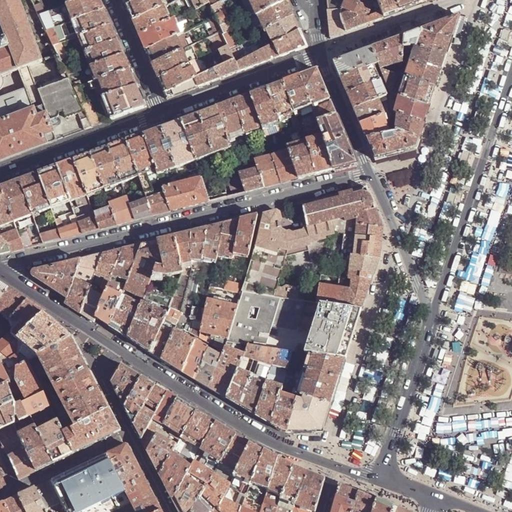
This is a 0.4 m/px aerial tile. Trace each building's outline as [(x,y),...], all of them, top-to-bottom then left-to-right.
[(0,0),(0,89),(1,88),(3,84),(3,80),(1,77),(19,70),(29,66),(43,61),(34,38),(24,11),(19,0),(0,0)] [(32,0),(19,0),(24,11),(35,6),(32,0)] [(67,4),(66,5),(73,22),(104,10),(100,0),(99,0),(79,0),(70,3),(67,4)] [(131,15),(133,21),(163,8),(159,0),(141,0),(127,7),(131,15)] [(186,0),(191,11),(196,9),(192,0),(186,0)] [(208,0),(192,0),(196,9),(205,5),(210,3),(208,0)] [(242,0),(251,19),(257,16),(249,0),(242,0)] [(249,0),(257,16),(259,15),(287,0),(249,0)] [(290,6),(287,0),(259,15),(266,28),(267,30),(267,29),(294,15),(290,6)] [(327,0),(328,4),(328,11),(341,10),(342,10),(343,5),(344,0),(327,0)] [(383,13),(367,18),(373,3),(373,2),(368,0),(344,0),(343,5),(342,10),(343,10),(342,16),(342,17),(341,17),(342,22),(346,32),(367,24),(384,17),(383,13)] [(396,0),(377,0),(379,4),(380,6),(383,13),(384,17),(394,14),(400,11),(396,0)] [(412,7),(421,4),(420,0),(396,0),(400,11),(412,7)] [(41,3),(35,6),(39,15),(45,13),(41,3)] [(210,3),(205,5),(212,19),(216,17),(212,7),(210,3)] [(216,4),(212,7),(216,17),(222,31),(221,31),(222,35),(229,31),(230,31),(218,3),(216,4)] [(73,22),(66,5),(45,13),(39,15),(47,31),(54,29),(73,22)] [(54,46),(48,33),(47,31),(39,15),(35,6),(24,11),(34,38),(37,36),(46,60),(55,56),(57,62),(60,70),(62,75),(67,74),(61,61),(59,56),(57,51),(54,46)] [(181,15),(187,12),(185,8),(184,9),(183,6),(177,9),(181,15)] [(140,36),(171,21),(167,11),(165,7),(163,8),(133,21),(137,31),(140,36)] [(167,11),(171,21),(173,20),(177,18),(172,8),(167,11)] [(73,22),(79,37),(111,25),(106,15),(104,10),(73,22)] [(331,38),(346,32),(342,22),(341,17),(342,17),(342,16),(343,10),(342,10),(341,10),(328,11),(330,27),(331,38)] [(260,33),(268,47),(301,30),(297,20),(294,15),(267,29),(267,30),(264,31),(260,33)] [(437,25),(421,31),(418,41),(415,48),(448,55),(450,49),(460,17),(460,16),(454,18),(443,22),(437,25)] [(212,19),(209,21),(215,34),(221,31),(222,31),(216,17),(212,19)] [(144,45),(146,51),(176,37),(180,35),(173,20),(171,21),(140,36),(144,45)] [(111,25),(79,37),(85,52),(86,52),(117,40),(113,31),(111,25)] [(511,29),(501,26),(497,37),(507,40),(511,29)] [(54,29),(47,31),(48,33),(54,46),(60,44),(54,29)] [(236,64),(240,72),(268,61),(290,53),(308,46),(305,41),(301,30),(268,47),(236,64)] [(215,34),(211,36),(217,51),(219,51),(228,46),(222,35),(221,31),(215,34)] [(229,49),(236,46),(229,31),(222,35),(228,46),(229,49)] [(418,41),(421,31),(411,34),(404,37),(403,48),(409,48),(411,48),(411,43),(418,41)] [(268,47),(260,33),(236,46),(229,49),(234,60),(236,64),(268,47)] [(150,59),(153,65),(182,51),(176,37),(146,51),(150,59)] [(389,43),(372,49),(379,65),(380,68),(403,62),(403,48),(404,37),(389,43)] [(117,40),(86,52),(92,67),(124,55),(120,46),(117,40)] [(192,46),(182,51),(188,65),(198,60),(192,46)] [(219,51),(225,64),(234,60),(229,49),(228,46),(219,51)] [(409,48),(403,48),(403,62),(403,63),(411,63),(442,71),(444,65),(448,55),(415,48),(411,48),(409,48)] [(352,56),(335,63),(341,79),(374,66),(379,65),(372,49),(352,56)] [(156,73),(159,80),(188,65),(182,51),(153,65),(156,73)] [(163,89),(165,94),(195,79),(201,76),(215,69),(225,64),(219,51),(217,51),(198,60),(188,65),(159,80),(163,89)] [(98,81),(99,80),(130,70),(126,61),(124,55),(92,67),(97,78),(98,81)] [(66,59),(61,61),(67,74),(68,76),(74,74),(66,59)] [(232,75),(240,72),(236,64),(234,60),(225,64),(215,69),(220,79),(232,75)] [(411,63),(405,78),(436,88),(439,80),(442,71),(411,63)] [(38,91),(29,66),(19,70),(26,89),(33,108),(43,105),(38,91)] [(345,88),(348,94),(381,81),(374,66),(341,79),(345,88)] [(497,69),(492,67),(489,75),(495,77),(497,69)] [(220,79),(215,69),(201,76),(195,79),(199,87),(211,83),(220,79)] [(134,77),(130,70),(99,80),(106,96),(138,86),(134,77)] [(308,73),(300,76),(312,107),(330,100),(317,70),(308,73)] [(396,95),(399,96),(430,107),(434,94),(436,88),(405,78),(398,75),(397,75),(381,70),(392,94),(396,95)] [(302,111),(312,107),(300,76),(292,79),(283,82),(295,113),(302,111)] [(26,89),(0,98),(0,161),(3,161),(57,140),(47,116),(50,115),(51,118),(52,119),(55,120),(58,119),(59,117),(60,115),(64,114),(66,120),(80,114),(85,128),(90,126),(81,104),(74,88),(73,84),(71,79),(38,91),(43,105),(33,108),(26,89)] [(165,94),(167,99),(186,92),(199,87),(195,79),(165,94)] [(95,81),(89,84),(92,91),(93,90),(95,93),(99,98),(103,97),(106,96),(99,80),(98,81),(95,81)] [(352,103),(354,109),(379,99),(387,96),(381,81),(348,94),(352,103)] [(290,115),(295,113),(283,82),(274,86),(267,88),(278,120),(280,119),(290,115)] [(81,104),(88,102),(81,86),(74,88),(81,104)] [(141,94),(138,86),(106,96),(103,97),(112,120),(147,107),(141,94)] [(251,94),(262,128),(268,125),(278,121),(278,120),(267,88),(257,92),(251,94)] [(234,101),(246,134),(262,128),(251,94),(240,98),(234,101)] [(399,96),(398,99),(394,114),(397,114),(425,123),(428,112),(430,107),(399,96)] [(358,119),(361,125),(383,115),(384,114),(379,99),(354,109),(358,119)] [(90,101),(88,102),(81,104),(90,126),(101,124),(90,101)] [(216,107),(228,140),(246,134),(234,101),(223,105),(216,107)] [(331,102),(313,109),(315,115),(318,123),(337,116),(335,112),(331,102)] [(199,114),(213,154),(230,147),(228,140),(216,107),(206,111),(199,114)] [(313,109),(312,107),(302,111),(305,119),(315,115),(313,109)] [(484,110),(475,107),(471,119),(480,122),(484,110)] [(395,133),(397,114),(394,114),(390,112),(387,124),(385,124),(386,128),(388,135),(395,133)] [(298,122),(295,113),(290,115),(294,124),(299,123),(298,122)] [(181,120),(195,161),(213,154),(199,114),(188,118),(181,120)] [(425,123),(397,114),(395,133),(419,139),(422,130),(425,123)] [(318,123),(315,115),(305,119),(298,122),(299,123),(301,128),(303,127),(318,124),(318,123)] [(388,135),(386,128),(385,124),(383,115),(361,125),(365,135),(366,139),(388,135)] [(323,136),(333,170),(357,164),(355,158),(350,148),(349,144),(344,133),(340,124),(337,116),(318,123),(318,124),(320,127),(322,131),(323,136)] [(169,125),(161,128),(176,168),(195,161),(181,120),(169,125)] [(279,123),(278,121),(268,125),(271,133),(281,129),(281,128),(279,123)] [(301,128),(299,123),(294,124),(281,128),(281,129),(283,134),(290,131),(301,128)] [(318,124),(303,127),(304,133),(320,127),(318,124)] [(271,133),(268,125),(262,128),(264,135),(271,133)] [(151,132),(144,135),(156,170),(158,174),(176,168),(161,128),(151,132)] [(264,135),(262,128),(246,134),(249,144),(258,141),(257,139),(265,136),(264,135)] [(370,147),(375,159),(378,158),(398,153),(413,149),(416,148),(418,143),(419,139),(395,133),(388,135),(366,139),(370,147)] [(139,177),(156,170),(144,135),(133,139),(126,141),(139,177)] [(323,173),(333,170),(323,136),(306,141),(316,174),(323,173)] [(117,145),(109,148),(122,184),(139,177),(126,141),(117,145)] [(306,141),(288,147),(289,150),(299,179),(308,177),(316,174),(306,141)] [(230,147),(213,154),(215,162),(216,162),(233,156),(230,147)] [(471,150),(462,147),(458,159),(467,162),(471,150)] [(104,190),(122,184),(109,148),(98,152),(91,154),(104,190)] [(292,181),(299,179),(289,150),(272,156),(281,183),(292,181)] [(88,196),(104,190),(91,154),(82,158),(75,161),(88,196)] [(272,156),(263,158),(256,160),(255,161),(258,169),(264,188),(274,185),(281,183),(272,156)] [(66,164),(58,167),(70,202),(88,196),(75,161),(66,164)] [(39,174),(52,208),(70,202),(58,167),(51,169),(39,174)] [(258,169),(239,174),(242,182),(244,186),(246,192),(257,189),(264,188),(258,169)] [(158,174),(156,170),(139,177),(147,199),(155,196),(151,187),(152,186),(158,184),(161,183),(161,182),(158,174)] [(231,173),(225,175),(233,196),(238,194),(231,173)] [(29,178),(20,181),(33,215),(52,208),(39,174),(29,178)] [(202,204),(210,202),(208,196),(201,178),(181,183),(190,207),(202,204)] [(2,188),(14,222),(33,215),(20,181),(10,185),(2,188)] [(182,209),(190,207),(181,183),(163,188),(164,192),(171,212),(182,209)] [(308,224),(308,227),(376,209),(371,198),(366,187),(302,204),(308,224)] [(0,188),(0,227),(14,222),(2,188),(0,188)] [(457,192),(448,188),(444,200),(453,203),(457,192)] [(225,190),(208,196),(210,202),(228,197),(225,190)] [(163,214),(171,212),(164,192),(155,196),(147,199),(153,216),(163,214)] [(88,196),(70,202),(73,209),(90,203),(88,196)] [(129,223),(135,221),(130,206),(127,197),(110,204),(111,207),(118,225),(129,223)] [(130,206),(135,221),(146,218),(153,216),(147,199),(130,206)] [(73,209),(70,202),(52,208),(54,216),(59,215),(73,210),(73,209)] [(111,227),(118,225),(111,207),(94,212),(95,217),(100,230),(111,227)] [(256,241),(242,290),(302,301),(303,292),(297,291),(293,287),(286,286),(282,289),(277,288),(282,257),(304,251),(307,261),(313,265),(323,262),(326,256),(322,237),(345,232),(345,236),(367,239),(369,227),(383,229),(383,227),(376,209),(308,227),(308,224),(304,229),(294,232),(290,230),(287,231),(282,227),(278,210),(263,214),(256,241)] [(59,215),(54,216),(59,229),(64,228),(59,215)] [(239,219),(234,252),(233,257),(232,259),(232,260),(236,261),(237,258),(237,256),(236,255),(236,253),(248,256),(258,215),(247,217),(239,219)] [(92,232),(100,230),(95,217),(78,223),(82,234),(92,232)] [(229,255),(229,258),(232,259),(233,257),(234,252),(239,219),(229,222),(223,223),(218,251),(217,253),(229,255)] [(0,236),(17,230),(14,222),(0,227),(0,236)] [(64,228),(59,229),(60,232),(62,240),(70,237),(82,234),(78,223),(64,228)] [(214,226),(207,228),(203,256),(209,257),(210,249),(218,251),(223,223),(214,226)] [(367,239),(345,236),(338,278),(348,280),(351,281),(350,290),(342,288),(319,285),(316,303),(319,303),(334,305),(362,309),(366,299),(380,258),(381,247),(383,229),(369,227),(367,239)] [(196,290),(203,256),(207,228),(196,230),(191,232),(191,261),(191,264),(191,272),(179,312),(168,307),(168,308),(166,312),(164,318),(175,324),(185,330),(187,331),(193,306),(195,293),(196,290)] [(20,250),(24,249),(19,235),(18,233),(17,230),(0,236),(0,237),(8,246),(10,253),(12,252),(20,250)] [(42,237),(44,244),(53,242),(62,240),(60,232),(42,237)] [(174,236),(180,264),(191,264),(191,261),(191,232),(180,234),(174,236)] [(29,248),(34,247),(29,233),(19,235),(24,249),(29,248)] [(442,236),(433,233),(429,245),(438,248),(442,236)] [(39,246),(44,244),(42,237),(41,236),(36,238),(39,246)] [(165,238),(158,240),(163,263),(164,268),(156,265),(151,279),(161,281),(162,274),(165,275),(182,272),(180,264),(174,236),(165,238)] [(0,255),(10,253),(8,246),(0,237),(0,255)] [(142,244),(139,251),(158,260),(158,261),(163,263),(158,240),(149,242),(142,244)] [(122,249),(113,274),(128,280),(139,251),(142,244),(134,246),(122,249)] [(113,251),(102,254),(91,283),(106,291),(111,279),(113,274),(122,249),(113,251)] [(126,284),(124,289),(140,296),(144,297),(148,286),(151,279),(156,265),(158,261),(158,260),(139,251),(128,280),(126,284)] [(247,261),(248,256),(236,253),(236,255),(237,256),(237,258),(247,261)] [(90,287),(91,283),(102,254),(90,257),(80,259),(67,299),(67,298),(65,303),(68,305),(80,313),(90,287)] [(60,265),(35,271),(33,273),(33,275),(34,277),(42,282),(53,289),(67,298),(67,299),(80,259),(60,265)] [(104,298),(96,318),(97,318),(107,325),(109,326),(122,296),(124,289),(126,284),(122,282),(117,282),(111,279),(106,291),(104,298)] [(212,280),(210,286),(216,287),(223,289),(225,282),(212,280)] [(238,292),(240,283),(226,280),(225,282),(223,289),(238,292)] [(342,288),(350,290),(351,281),(348,280),(347,286),(343,285),(342,288)] [(0,299),(9,287),(0,281),(0,299)] [(106,291),(91,283),(90,287),(94,289),(92,291),(104,298),(106,291)] [(153,301),(152,306),(142,301),(141,304),(128,338),(140,346),(150,352),(160,327),(164,318),(166,312),(156,308),(158,304),(168,308),(168,307),(172,297),(148,286),(144,297),(153,301)] [(24,297),(9,287),(0,299),(0,312),(10,320),(28,300),(24,297)] [(96,318),(104,298),(92,291),(94,289),(90,287),(80,313),(83,315),(95,323),(97,318),(96,318)] [(228,338),(227,341),(246,344),(248,344),(264,347),(269,328),(296,332),(298,328),(310,330),(319,303),(316,303),(302,301),(242,290),(238,305),(237,306),(232,323),(228,338)] [(128,338),(141,304),(122,296),(109,326),(119,332),(128,338)] [(152,306),(153,301),(144,297),(143,300),(142,301),(152,306)] [(206,341),(208,333),(216,335),(228,338),(232,323),(237,306),(207,299),(205,309),(201,332),(199,337),(206,341)] [(42,309),(28,300),(10,320),(9,321),(12,323),(16,326),(19,327),(20,327),(26,331),(44,313),(45,314),(47,312),(42,309)] [(321,356),(345,360),(355,330),(362,309),(334,305),(319,303),(310,330),(303,353),(308,354),(321,356)] [(156,308),(166,312),(168,308),(158,304),(156,308)] [(201,332),(205,309),(193,306),(187,331),(193,334),(196,336),(199,337),(201,332)] [(45,314),(44,313),(26,331),(19,337),(17,339),(23,344),(27,347),(37,356),(38,355),(72,337),(46,315),(45,314)] [(416,316),(406,313),(403,324),(412,327),(416,316)] [(164,318),(160,327),(172,333),(173,329),(175,324),(164,318)] [(12,323),(9,321),(0,331),(0,336),(8,329),(12,323)] [(175,324),(173,329),(183,335),(185,330),(175,324)] [(19,337),(26,331),(20,327),(19,327),(16,326),(12,331),(19,337)] [(160,359),(162,360),(172,333),(160,327),(150,352),(160,359)] [(171,365),(182,372),(194,340),(192,339),(183,335),(173,329),(172,333),(162,360),(171,365)] [(0,341),(0,350),(8,356),(15,352),(18,349),(17,339),(19,337),(12,331),(11,331),(0,341)] [(228,338),(216,335),(214,345),(224,351),(225,346),(227,341),(228,338)] [(72,337),(38,355),(40,360),(54,386),(88,368),(72,337)] [(194,379),(196,380),(208,348),(194,340),(182,372),(194,379)] [(227,341),(225,346),(245,353),(248,344),(246,344),(227,341)] [(210,343),(208,348),(196,380),(198,381),(209,388),(223,356),(224,351),(214,345),(210,343)] [(245,353),(244,356),(258,361),(264,347),(248,344),(245,353)] [(224,397),(227,399),(238,370),(244,356),(245,353),(225,346),(224,351),(223,356),(209,388),(224,397)] [(278,349),(264,347),(258,361),(272,365),(278,349)] [(278,349),(272,365),(287,370),(289,364),(293,352),(278,349)] [(0,365),(2,364),(12,359),(10,358),(8,356),(0,350),(0,365)] [(296,366),(304,368),(308,354),(303,353),(297,352),(293,352),(289,364),(296,366)] [(308,354),(304,368),(339,379),(344,363),(345,360),(321,356),(308,354)] [(40,360),(38,355),(37,356),(33,358),(30,359),(32,364),(40,360)] [(401,357),(395,355),(392,365),(397,367),(401,357)] [(2,364),(10,381),(12,380),(15,378),(16,378),(18,366),(18,363),(12,359),(2,364)] [(44,391),(27,360),(18,366),(16,378),(15,378),(26,400),(43,392),(44,391)] [(272,365),(258,361),(253,376),(267,382),(272,365)] [(131,370),(121,363),(111,379),(111,381),(124,407),(142,376),(131,370)] [(0,386),(8,382),(10,381),(2,364),(0,365),(0,386)] [(287,370),(282,388),(281,390),(292,393),(296,378),(292,377),(296,366),(289,364),(287,370)] [(267,382),(267,383),(282,388),(287,370),(272,365),(267,382)] [(99,388),(88,368),(54,386),(65,407),(99,388)] [(339,379),(304,368),(296,394),(298,395),(304,397),(331,405),(335,391),(339,379)] [(239,406),(241,407),(253,376),(238,370),(227,399),(239,406)] [(124,407),(133,424),(143,407),(144,405),(145,404),(156,385),(144,378),(142,376),(124,407)] [(267,382),(253,376),(241,407),(243,409),(255,416),(267,383),(267,382)] [(26,400),(15,378),(12,380),(17,393),(21,403),(26,400)] [(12,380),(10,381),(8,382),(13,394),(17,393),(12,380)] [(0,428),(15,422),(15,416),(16,403),(13,394),(8,382),(0,386),(0,428)] [(257,417),(271,426),(280,395),(281,390),(282,388),(267,383),(255,416),(257,417)] [(166,391),(156,385),(145,404),(157,411),(167,392),(166,391)] [(109,408),(99,388),(65,407),(75,426),(103,411),(109,408)] [(281,390),(280,395),(297,400),(298,395),(296,394),(292,393),(281,390)] [(391,394),(380,390),(376,402),(387,406),(391,394)] [(30,415),(31,415),(51,405),(43,392),(26,400),(21,403),(28,416),(30,415)] [(176,397),(167,392),(157,411),(156,412),(155,414),(153,418),(163,424),(178,398),(176,397)] [(17,393),(13,394),(16,403),(15,416),(17,416),(20,420),(28,416),(21,403),(17,393)] [(273,427),(287,433),(297,400),(280,395),(271,426),(273,427)] [(287,433),(322,431),(327,418),(331,405),(304,397),(302,401),(297,400),(287,433)] [(187,404),(178,398),(163,424),(173,430),(182,435),(197,410),(187,404)] [(153,418),(155,414),(149,411),(143,407),(133,424),(141,438),(150,423),(153,418)] [(121,430),(109,408),(75,426),(70,428),(63,431),(73,451),(74,453),(102,439),(121,430)] [(207,417),(197,410),(182,435),(180,438),(188,442),(200,450),(216,422),(207,417)] [(18,433),(35,425),(31,415),(30,415),(28,416),(20,420),(15,422),(15,426),(18,433)] [(65,457),(74,453),(73,451),(63,431),(58,420),(38,430),(38,431),(53,461),(54,462),(65,457)] [(0,438),(1,441),(18,433),(15,426),(15,422),(0,428),(0,438)] [(225,428),(216,422),(200,450),(210,456),(226,429),(225,428)] [(141,438),(147,450),(157,433),(160,429),(150,423),(141,438)] [(46,466),(54,462),(53,461),(38,431),(38,430),(35,425),(18,433),(26,448),(37,470),(46,466)] [(230,431),(226,429),(210,456),(220,461),(236,434),(234,434),(230,431)] [(169,434),(179,440),(180,438),(182,435),(173,430),(172,432),(171,431),(169,434)] [(5,450),(8,456),(26,448),(18,433),(1,441),(5,450)] [(147,450),(160,474),(171,453),(174,449),(176,445),(157,433),(147,450)] [(236,434),(220,461),(230,468),(236,472),(251,442),(249,441),(236,434)] [(188,442),(180,438),(179,440),(176,445),(174,449),(182,453),(188,442)] [(194,460),(200,450),(188,442),(182,453),(194,460)] [(261,448),(251,442),(236,472),(234,475),(247,481),(251,483),(251,482),(265,450),(263,449),(261,448)] [(126,445),(107,454),(126,489),(146,479),(129,446),(126,445)] [(37,470),(26,448),(8,456),(19,479),(29,474),(37,470)] [(191,466),(194,460),(182,453),(174,449),(171,453),(191,466)] [(265,450),(251,482),(254,483),(269,489),(279,457),(276,456),(265,450)] [(160,474),(172,498),(185,476),(187,471),(191,466),(171,453),(160,474)] [(52,480),(51,480),(66,511),(72,511),(81,508),(83,511),(87,511),(102,505),(100,499),(124,488),(126,493),(128,493),(126,489),(107,454),(108,458),(104,461),(102,457),(94,460),(67,473),(58,477),(60,481),(54,484),(52,480)] [(283,495),(294,465),(282,459),(279,457),(269,489),(283,495)] [(204,466),(194,460),(191,466),(187,471),(198,477),(204,466)] [(220,461),(216,469),(225,475),(230,468),(220,461)] [(306,470),(294,465),(283,495),(282,499),(296,504),(309,471),(306,470)] [(198,477),(207,483),(213,473),(214,472),(204,466),(198,477)] [(205,487),(207,483),(198,477),(187,471),(185,476),(205,487)] [(311,472),(309,471),(296,504),(314,511),(316,511),(321,495),(326,478),(324,477),(311,472)] [(239,511),(242,507),(236,504),(224,498),(229,487),(231,484),(230,484),(213,473),(207,483),(205,487),(202,493),(217,506),(223,511),(239,511)] [(247,481),(234,475),(230,484),(231,484),(229,487),(240,492),(241,493),(247,481)] [(172,498),(179,511),(190,511),(198,499),(202,493),(205,487),(185,476),(172,498)] [(146,479),(126,489),(128,493),(137,511),(160,511),(162,511),(146,479)] [(43,485),(35,488),(46,511),(66,511),(51,480),(43,485)] [(251,483),(247,481),(241,493),(240,492),(236,504),(242,507),(245,498),(248,490),(249,489),(251,483)] [(336,500),(332,511),(353,511),(360,492),(354,490),(340,484),(336,500)] [(19,496),(26,511),(46,511),(35,488),(27,492),(19,496)] [(126,493),(124,488),(100,499),(102,505),(126,493)] [(283,495),(269,489),(267,495),(263,507),(261,511),(276,511),(282,499),(283,495)] [(360,492),(353,511),(374,511),(378,499),(363,493),(360,492)] [(202,493),(198,499),(212,511),(217,506),(202,493)] [(8,511),(26,511),(19,496),(12,499),(4,503),(8,511)] [(254,511),(261,511),(263,507),(247,501),(248,499),(245,498),(242,507),(254,511)] [(198,499),(190,511),(212,511),(198,499)] [(292,511),(296,504),(282,499),(276,511),(292,511)] [(393,505),(378,499),(374,511),(394,511),(396,506),(393,505)] [(0,505),(0,511),(8,511),(4,503),(0,505)]
